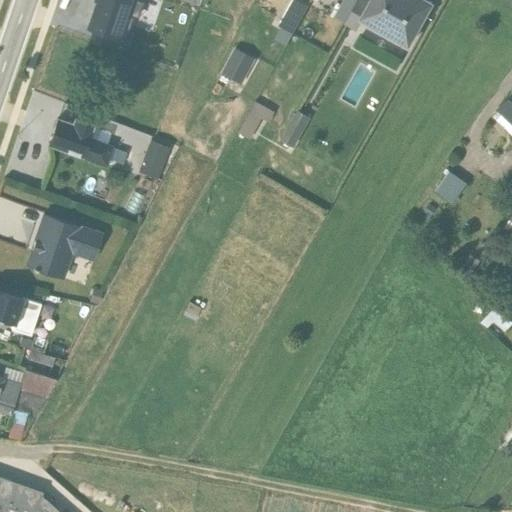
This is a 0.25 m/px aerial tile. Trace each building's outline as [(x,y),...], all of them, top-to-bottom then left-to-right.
[(130,0),(95,0),(86,27),(118,38),(130,0)] [(284,47),(307,6),(296,0),(291,0),(277,25),(280,27),(272,40),(284,47)] [(356,0),(342,0),(332,18),(343,24),(356,0)] [(408,48),(433,3),(428,0),(356,0),(343,24),(355,31),(361,22),(408,48)] [(254,59),(233,48),(220,73),(241,84),(254,59)] [(511,92),(495,110),(497,111),(492,116),(511,135),(511,92)] [(254,102),(237,133),(248,139),(259,119),(266,123),(272,112),(254,102)] [(310,118),(296,111),(279,140),(293,148),(310,118)] [(48,144),(106,166),(109,159),(121,164),(125,153),(113,148),(113,146),(106,143),(110,131),(74,119),(72,124),(56,119),(56,121),(54,122),(52,124),(51,127),(51,130),(52,132),(48,144)] [(167,148),(150,141),(138,171),(155,178),(167,148)] [(466,183),(448,170),(433,193),(451,205),(466,183)] [(41,213),(23,265),(62,280),(72,255),(92,262),(92,261),(102,233),(41,213)] [(511,213),(501,232),(511,239),(511,213)] [(479,261),(469,256),(462,269),(471,275),(479,261)] [(28,335),(38,303),(0,291),(0,319),(12,324),(10,329),(28,335)] [(182,315),(193,321),(199,309),(188,303),(182,315)] [(492,309),(485,317),(503,332),(511,324),(492,309)] [(26,360),(50,368),(53,359),(29,351),(26,360)] [(0,379),(0,410),(9,414),(13,415),(6,438),(19,439),(24,418),(26,413),(35,416),(55,380),(23,369),(22,373),(4,367),(0,380),(0,379)] [(41,492),(0,477),(0,511),(58,511),(40,496),(41,492)]
